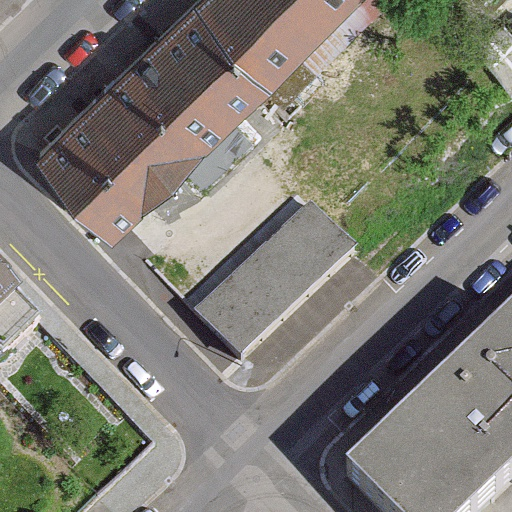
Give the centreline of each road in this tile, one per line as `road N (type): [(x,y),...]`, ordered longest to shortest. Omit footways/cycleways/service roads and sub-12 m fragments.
road 1 (residential): [(250,454),(0,186)]
road 2 (unclassified): [(250,454),(511,207)]
